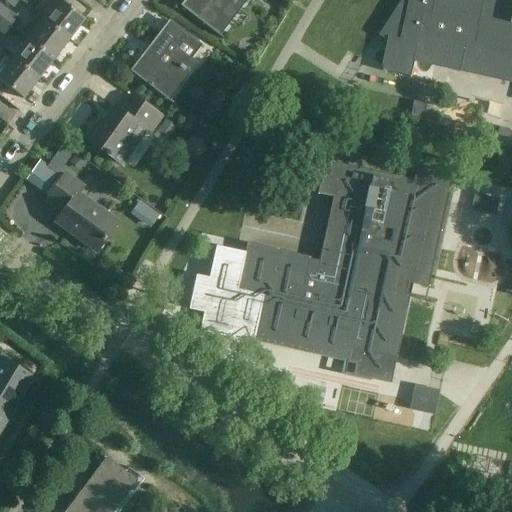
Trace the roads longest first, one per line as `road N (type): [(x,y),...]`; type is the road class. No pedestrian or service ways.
road 1 (unclassified): [(338,493),(0,251)]
road 2 (residential): [(0,184),(133,0)]
